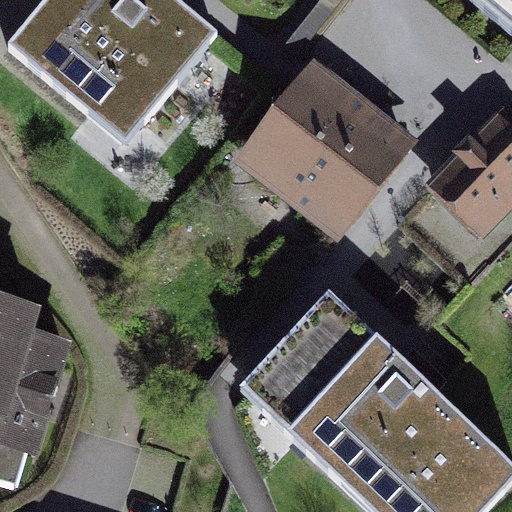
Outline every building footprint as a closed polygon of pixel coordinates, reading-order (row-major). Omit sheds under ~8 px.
[(162,0),(45,0),(5,46),(134,157),(225,54),(162,0)] [(511,0),(470,0),(511,36),(511,0)] [(417,162),(317,75),(237,166),(337,254),(417,162)] [(434,194),(484,239),(511,208),(511,133),(500,122),(434,194)] [(0,501),(25,509),(75,353),(29,339),(37,315),(0,303),(0,501)] [(511,511),(511,475),(369,341),(284,432),(369,511),(511,511)]
